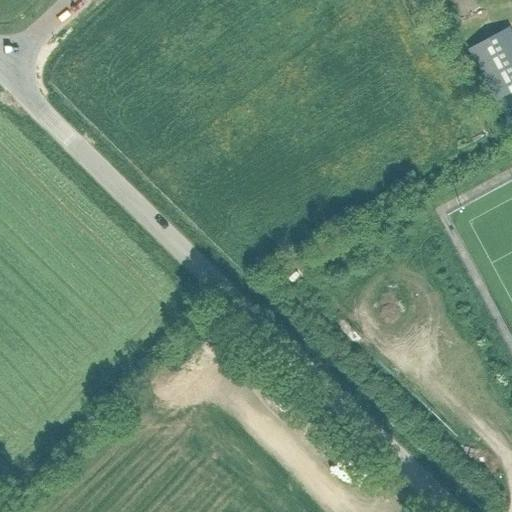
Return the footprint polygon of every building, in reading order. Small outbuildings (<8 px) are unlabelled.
[(472,0),(442,0),(454,20),(477,8),(472,0)] [(511,100),(511,41),(505,28),(469,47),(500,107),(511,100)] [(208,356),(219,345),(208,334),(197,345),(208,356)] [(173,364),(185,377),(205,359),(194,346),(173,364)] [(218,386),(235,392),(241,373),(225,367),(218,386)] [(226,402),(217,410),(234,430),(244,421),(226,402)] [(219,414),(212,421),(225,435),(232,429),(219,414)]
